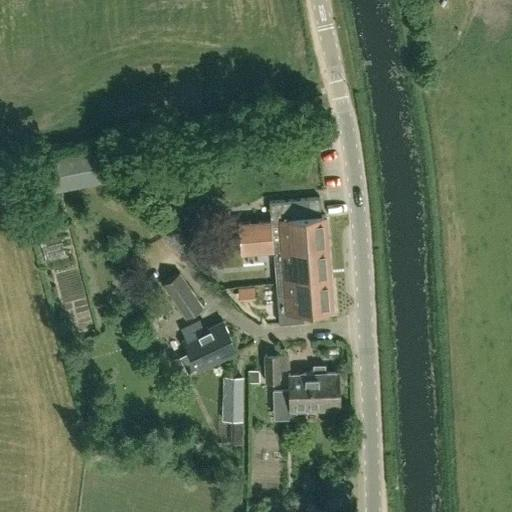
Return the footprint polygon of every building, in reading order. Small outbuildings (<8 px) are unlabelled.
[(326,215),(321,215),(320,197),(269,201),(271,221),(238,223),(241,252),(272,249),(278,323),(304,321),(304,312),(333,310),(326,215)] [(162,284),(185,317),(202,305),(179,273),(162,284)] [(223,321),(205,330),(200,319),(181,329),(186,339),(183,341),(188,352),(179,356),(187,373),(196,368),(198,371),(238,351),(223,321)] [(263,354),(265,382),(281,381),(280,369),(290,368),(289,352),(263,354)] [(290,409),(340,408),(339,372),(326,372),(325,365),(313,365),(314,373),(289,373),(289,389),(274,390),(274,407),(290,406),(290,409)] [(249,371),(249,382),(260,381),(259,370),(249,371)] [(243,378),(224,378),(222,413),(242,412),(243,378)] [(354,402),(355,432),(371,431),(370,402),(354,402)] [(258,438),(277,431),(270,410),(251,417),(258,438)] [(342,479),(328,479),(329,505),(343,505),(342,479)]
